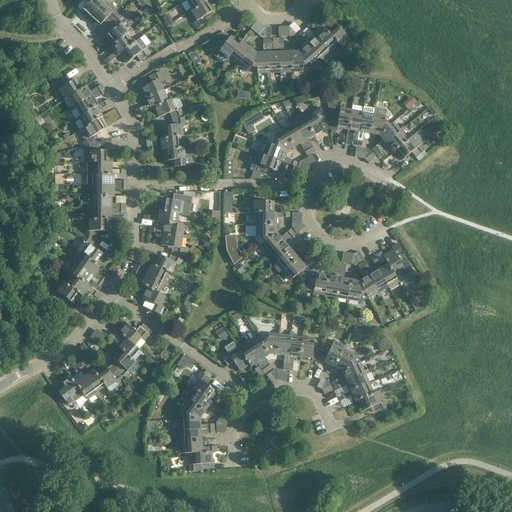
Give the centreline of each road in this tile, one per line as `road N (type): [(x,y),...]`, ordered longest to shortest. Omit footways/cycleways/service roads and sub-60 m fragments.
road 1 (residential): [(255,404),(109,293)]
road 2 (unknown): [(345,511),(442,456),(463,451),(511,464)]
road 3 (residential): [(308,185),(134,185)]
road 4 (residential): [(112,88),(251,4)]
road 5 (tertiary): [(0,386),(68,346),(109,293)]
road 6 (residential): [(385,227),(355,244),(330,243),(310,221),(308,185)]
